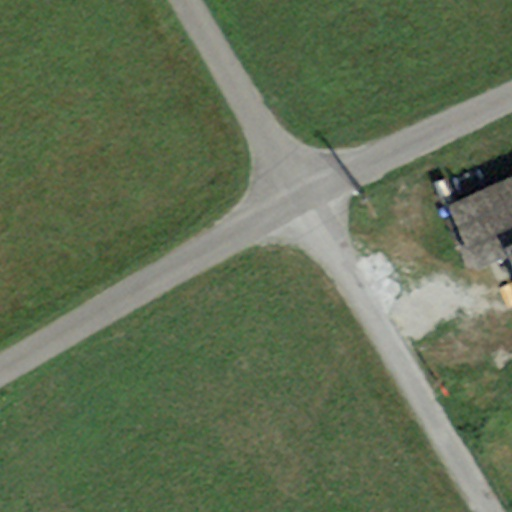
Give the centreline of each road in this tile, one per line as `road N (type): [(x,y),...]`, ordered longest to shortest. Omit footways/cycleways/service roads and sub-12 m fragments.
road 1 (track): [(493,511),(305,194)]
road 2 (residential): [(305,194),(0,374)]
road 3 (residential): [(305,194),(189,0)]
road 4 (residential): [(305,194),(511,101)]
